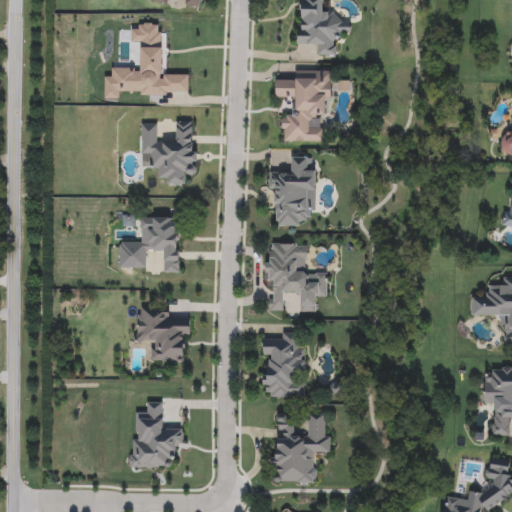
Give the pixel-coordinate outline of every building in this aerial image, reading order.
[(201,0),(200,9),(188,6),(189,0),(168,0),(168,4),(152,1),(152,0),(201,0)] [(298,45),(298,0),(324,0),(324,11),(337,12),(337,22),(350,22),(349,34),(336,34),(336,56),(317,56),(317,45),(298,45)] [(282,142),(282,114),(294,114),(294,100),(276,100),(276,81),(295,81),(295,71),(331,71),(331,105),(322,105),(322,142),(282,142)] [(142,125),(160,125),(159,143),(176,143),(176,122),(194,122),(193,173),(185,173),(185,185),(161,184),(161,173),(151,173),(151,156),(141,156),(142,125)] [(511,155),(502,155),(502,135),(511,134),(511,155)] [(315,217),(304,217),(304,227),(277,226),(277,193),(269,193),(269,171),(291,171),(291,157),(307,157),(307,167),(315,168),(315,217)] [(511,227),(502,226),(507,194),(511,194),(511,227)] [(179,273),(164,273),(164,252),(146,251),(146,269),(130,268),(130,258),(119,257),(119,242),(141,242),(141,218),(179,219),(179,273)] [(307,244),(307,274),(327,274),(327,296),(317,296),(317,312),(300,312),(300,293),(283,293),(283,311),(271,311),(271,283),(267,283),(267,244),(307,244)] [(472,317),(472,297),(486,297),(487,287),(502,287),(502,277),(511,277),(511,347),(503,347),(503,317),(472,317)] [(137,307),(169,308),(169,318),(188,319),(187,363),(151,362),(152,342),(136,342),(137,307)] [(262,398),(263,340),(282,341),(282,333),(297,333),(297,342),(305,343),(305,377),(305,399),(262,398)] [(493,437),(494,405),(484,405),(485,369),(511,369),(511,419),(510,419),(510,437),(493,437)] [(274,484),(275,415),(295,415),(294,437),(309,437),(309,414),(328,414),(328,453),(316,453),(316,485),(274,484)] [(480,511),(443,511),(445,498),(468,500),(469,490),(488,492),(491,459),(509,461),(508,475),(511,475),(511,494),(511,503),(493,501),(492,511),(481,510),(480,511)]
